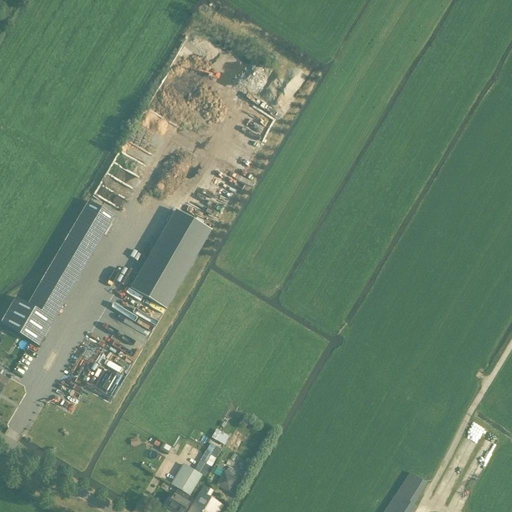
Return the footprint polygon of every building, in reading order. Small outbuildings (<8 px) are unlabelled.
[(295,73),(299,67),(285,59),(282,65),(295,73)] [(84,211),(28,305),(54,321),(110,226),(115,217),(89,202),(84,211)] [(212,231),(176,210),(131,289),(166,310),(212,231)] [(16,298),(1,324),(22,337),(39,347),(54,321),(28,305),(16,298)] [(22,337),(19,342),(36,352),(39,347),(22,337)] [(103,372),(112,376),(114,373),(122,359),(126,361),(133,350),(119,343),(103,372)] [(225,445),(230,436),(217,429),(212,438),(225,445)] [(210,445),(194,471),(186,466),(175,483),(180,486),(175,494),(168,506),(177,511),(185,511),(190,504),(186,501),(193,491),(202,476),(205,478),(221,452),(210,445)] [(226,472),(218,486),(223,489),(232,475),(235,477),(237,473),(229,468),(226,472)] [(219,511),(223,505),(209,497),(212,491),(204,487),(188,511),(219,511)] [(414,511),(417,508),(397,495),(385,511),(414,511)]
